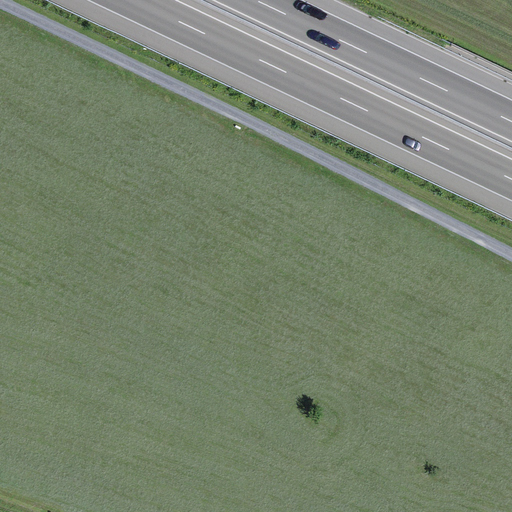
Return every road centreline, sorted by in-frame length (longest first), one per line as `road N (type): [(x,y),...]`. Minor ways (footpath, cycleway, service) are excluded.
road 1 (track): [(511,257),(0,6)]
road 2 (motorway): [(139,0),(511,176)]
road 3 (motorway): [(511,116),(266,0)]
